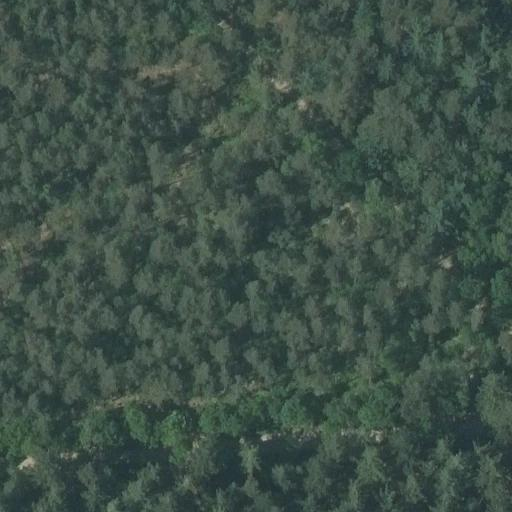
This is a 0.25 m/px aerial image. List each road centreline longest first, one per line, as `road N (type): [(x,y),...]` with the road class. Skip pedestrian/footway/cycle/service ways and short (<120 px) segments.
road 1 (track): [(511,423),(0,473)]
road 2 (track): [(511,334),(204,0)]
road 3 (track): [(0,58),(231,29)]
